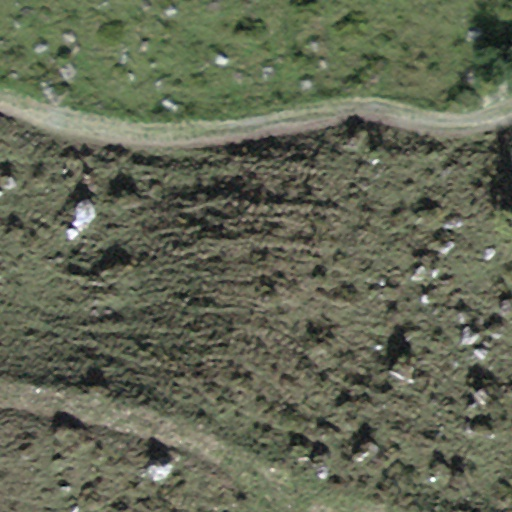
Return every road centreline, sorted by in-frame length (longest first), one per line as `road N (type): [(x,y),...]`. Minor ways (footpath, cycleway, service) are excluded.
road 1 (track): [(0,99),(155,146),(332,109),(487,119),(511,109)]
road 2 (track): [(0,393),(153,429),(346,511)]
